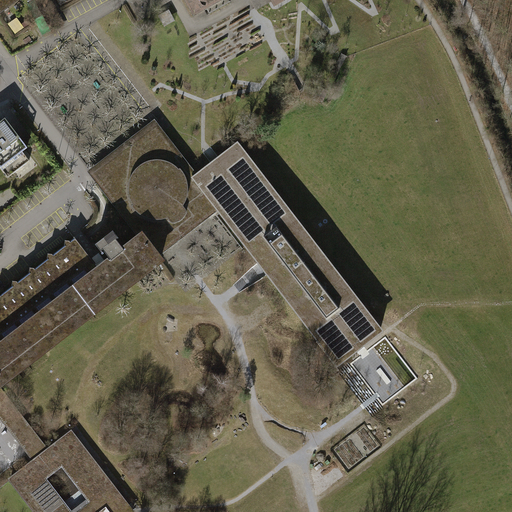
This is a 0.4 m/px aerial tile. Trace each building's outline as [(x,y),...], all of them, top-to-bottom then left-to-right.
[(0,0),(0,17),(2,20),(21,7),(19,4),(25,0),(0,0)] [(43,0),(59,28),(65,25),(50,0),(43,0)] [(181,0),(192,19),(226,0),(181,0)] [(291,0),(269,0),(275,9),(291,0)] [(5,121),(0,125),(0,170),(7,180),(34,160),(5,121)] [(195,175),(156,122),(144,131),(132,139),(119,149),(87,173),(136,240),(142,235),(160,258),(173,249),(221,213),(193,177),(195,175)] [(195,175),(193,177),(221,213),(247,247),(257,260),(263,269),(268,274),(337,364),(359,347),(384,328),(238,143),(214,161),(195,175)] [(0,392),(1,392),(139,286),(166,265),(160,258),(142,235),(136,240),(122,251),(116,244),(118,242),(111,233),(94,247),(100,254),(102,252),(110,262),(107,264),(103,267),(100,270),(96,273),(75,244),(73,243),(0,298),(0,392)] [(103,267),(107,264),(98,254),(91,259),(100,270),(103,267)] [(132,511),(69,429),(45,447),(38,452),(29,458),(17,467),(5,476),(8,480),(32,511),(132,511)]
